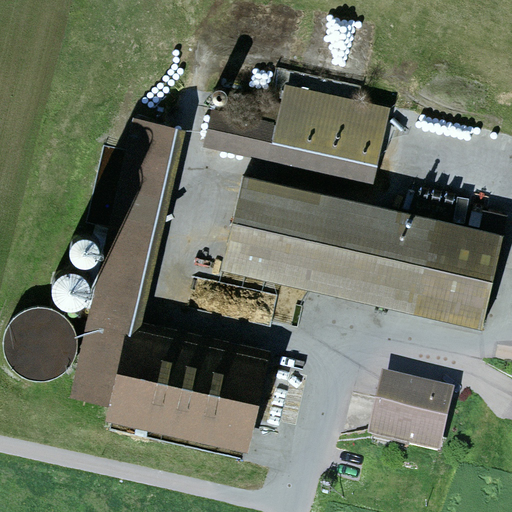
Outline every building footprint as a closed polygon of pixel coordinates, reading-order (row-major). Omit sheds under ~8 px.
[(378,165),(391,108),(287,84),(277,125),(274,141),(378,165)] [(374,185),(378,165),(274,141),(277,125),(212,110),(204,146),(374,185)] [(132,118),(70,396),(108,406),(114,407),(132,330),(176,129),(132,118)] [(482,331),(502,235),(242,177),(220,270),(482,331)] [(72,226),(93,231),(97,212),(75,208),(72,226)] [(100,256),(100,252),(98,247),(94,243),(90,241),(85,240),(80,240),(75,243),(72,246),(69,251),(69,256),(70,261),(73,266),(77,269),(82,270),(87,270),(92,269),(96,265),(99,261),(100,256)] [(90,297),(91,290),(89,284),(85,279),(79,275),(72,273),(66,274),(60,276),(55,281),(52,286),(51,292),(52,298),(54,304),(59,309),(64,312),(71,313),(78,312),(84,309),(88,304),(90,297)] [(56,380),(67,372),(74,362),(78,349),(77,337),(72,326),(64,317),(54,311),(42,308),(30,309),(19,314),(10,322),(5,333),(2,344),(4,357),(10,369),(19,377),(31,382),(44,383),(56,380)] [(247,453),(268,361),(132,330),(114,407),(108,406),(105,421),(247,453)] [(439,448),(454,386),(383,369),(368,432),(439,448)]
